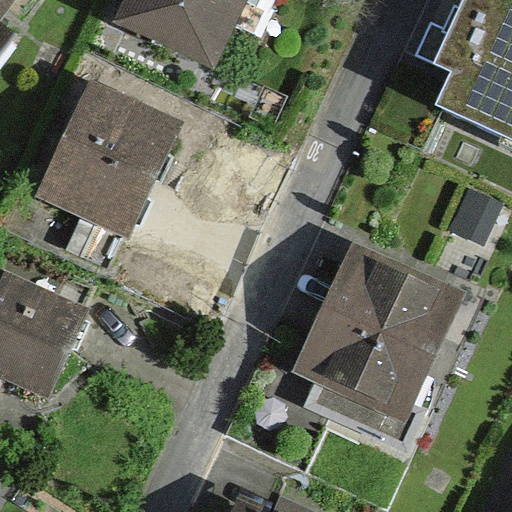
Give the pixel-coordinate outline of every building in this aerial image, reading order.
[(0,0),(0,62),(16,42),(2,30),(25,0),(0,0)] [(219,73),(252,0),(132,0),(120,28),(219,73)] [(439,120),(511,153),(511,0),(494,0),(488,14),(472,7),(440,78),(455,85),(439,120)] [(94,99),(46,202),(130,240),(177,138),(94,99)] [(353,247),(298,365),(326,379),(315,403),(407,446),(423,412),(412,407),(463,299),(353,247)] [(0,372),(53,395),(90,308),(9,273),(0,295),(0,372)]
